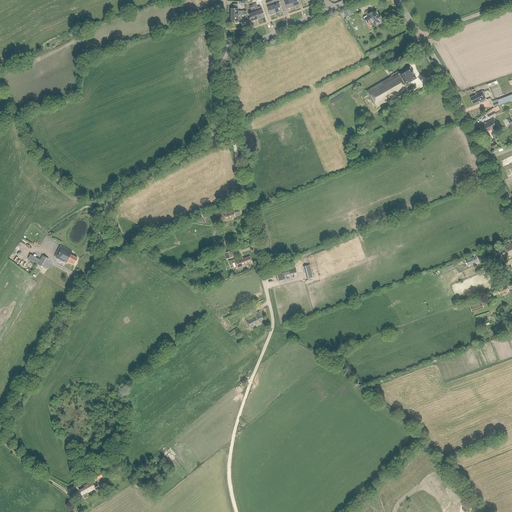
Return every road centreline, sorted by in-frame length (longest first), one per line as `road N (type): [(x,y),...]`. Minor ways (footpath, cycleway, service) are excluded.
road 1 (unclassified): [(0,425),(90,274),(108,202),(199,148),(219,127),(230,47)]
road 2 (track): [(251,379),(270,311),(232,135),(219,127)]
road 3 (tertiary): [(511,204),(397,0)]
road 4 (track): [(236,511),(229,454),(251,379)]
